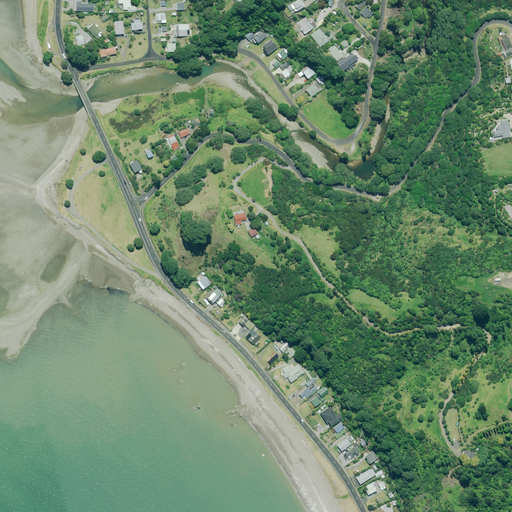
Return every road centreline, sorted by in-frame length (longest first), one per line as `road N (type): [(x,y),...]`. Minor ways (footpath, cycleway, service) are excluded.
road 1 (residential): [(133,203),(216,134),(265,142),(314,184),(390,190),(471,88),(480,27),(511,25)]
road 2 (primary): [(363,511),(343,473),(251,359),(166,276),(133,203)]
road 3 (residential): [(376,46),(363,120),(342,141),(308,123),(266,67),(242,50),(151,58)]
road 4 (primary): [(133,203),(72,71)]
